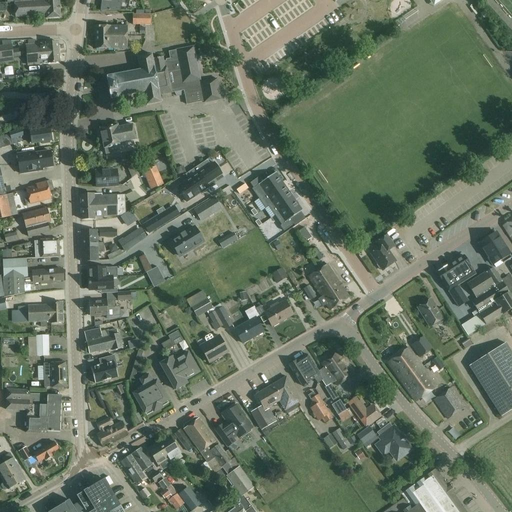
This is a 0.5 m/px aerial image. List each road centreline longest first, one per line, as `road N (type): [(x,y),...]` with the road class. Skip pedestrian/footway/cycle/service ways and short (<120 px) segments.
road 1 (tertiary): [(88,457),(80,444),(68,134),(77,29)]
road 2 (tertiary): [(104,456),(339,326)]
road 3 (tertiary): [(500,511),(339,326)]
road 4 (tertiary): [(339,326),(511,205)]
